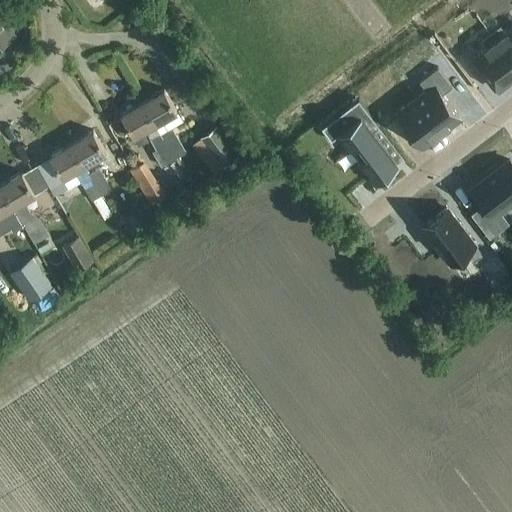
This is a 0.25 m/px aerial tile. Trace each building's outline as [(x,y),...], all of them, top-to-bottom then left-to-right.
[(233,0),(228,4),(235,14),(242,9),(234,0),(233,0)] [(291,0),(255,0),(251,3),(265,21),(291,0)] [(309,15),(297,0),(291,0),(265,21),(279,39),(309,15)] [(0,42),(15,32),(0,9),(0,42)] [(511,28),(506,33),(500,24),(490,32),(511,60),(511,28)] [(301,50),(318,72),(349,47),(333,26),(301,50)] [(498,88),(511,77),(511,60),(490,32),(481,39),(487,47),(474,57),(498,88)] [(263,50),(270,59),(277,54),(269,45),(263,50)] [(270,59),(277,69),(284,64),(277,54),(270,59)] [(0,63),(0,76),(10,70),(9,68),(12,68),(12,64),(9,64),(8,62),(0,63)] [(442,133),(457,121),(455,119),(460,116),(443,93),(452,86),(436,66),(417,81),(425,90),(415,98),(442,133)] [(163,87),(141,100),(155,124),(160,132),(171,125),(182,119),(177,111),(163,87)] [(426,145),(442,133),(415,98),(395,113),(420,146),(425,143),(426,145)] [(121,113),(134,135),(145,129),(165,163),(175,157),(160,132),(155,124),(141,100),(121,113)] [(76,101),(72,109),(89,119),(93,112),(76,101)] [(399,163),(361,116),(340,132),(351,147),(359,141),(367,152),(359,158),(376,180),(399,163)] [(175,157),(186,150),(171,125),(160,132),(175,157)] [(205,136),(224,163),(237,153),(218,127),(205,136)] [(70,142),(102,195),(111,189),(92,158),(105,151),(92,129),(70,142)] [(49,154),(50,156),(56,167),(62,176),(63,176),(74,169),(92,200),(102,195),(70,142),(49,154)] [(491,218),(511,203),(511,157),(510,154),(467,185),(491,218)] [(163,195),(165,193),(145,160),(130,169),(151,202),(153,200),(163,195)] [(0,183),(31,236),(40,230),(22,200),(34,193),(21,171),(0,183)] [(0,227),(9,221),(21,242),(31,236),(0,183),(0,227)] [(57,214),(67,208),(59,192),(49,198),(57,214)] [(483,254),(476,244),(477,244),(447,204),(421,224),(451,264),(465,253),(472,262),(483,254)] [(76,268),(93,259),(79,235),(63,244),(76,268)] [(32,255),(10,270),(29,298),(51,283),(32,255)]
